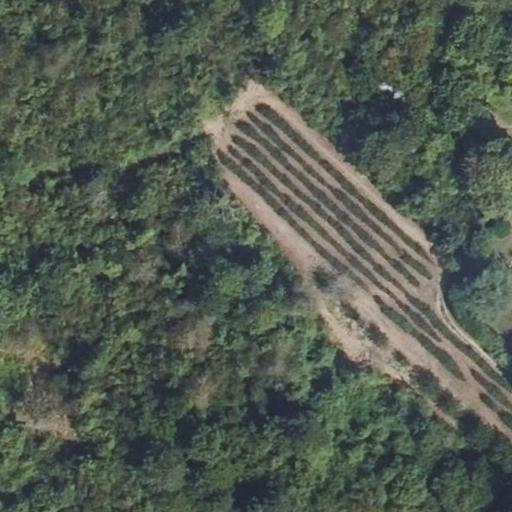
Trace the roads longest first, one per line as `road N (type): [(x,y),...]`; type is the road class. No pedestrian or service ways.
road 1 (track): [(0,353),(344,6),(511,137)]
road 2 (track): [(511,356),(478,326),(472,289),(511,193)]
